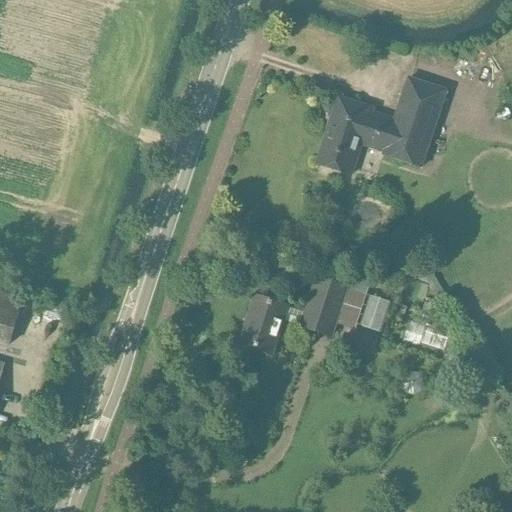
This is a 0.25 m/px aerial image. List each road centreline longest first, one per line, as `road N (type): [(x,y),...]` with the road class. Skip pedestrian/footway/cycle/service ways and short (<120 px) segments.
road 1 (tertiary): [(138,290),(236,0)]
road 2 (tertiary): [(138,290),(111,340),(76,472)]
road 3 (tertiary): [(76,472),(128,342),(138,290)]
